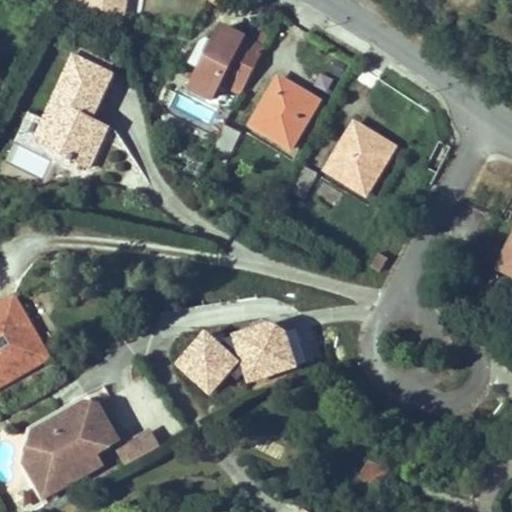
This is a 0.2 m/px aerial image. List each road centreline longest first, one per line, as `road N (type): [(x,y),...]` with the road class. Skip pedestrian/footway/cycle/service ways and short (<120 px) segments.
road 1 (residential): [(391,298),(374,347),(388,380),(440,398),(467,388),(477,343),(451,324)]
road 2 (residential): [(491,116),(391,298)]
road 3 (tertiary): [(491,116),(325,0)]
road 4 (unknown): [(289,0),(222,115)]
road 5 (unknown): [(391,298),(276,259)]
